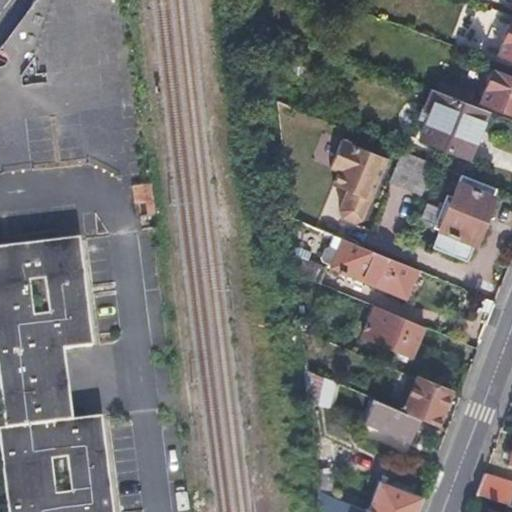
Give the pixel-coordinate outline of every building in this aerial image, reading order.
[(127,0),(36,0),(27,10),(0,49),(0,181),(148,176),(127,0)] [(473,33),(479,9),(463,5),(457,28),(473,33)] [(511,22),(510,22),(498,54),(511,59),(511,22)] [(511,77),(493,70),(481,101),(511,113),(511,77)] [(487,110),(433,88),(425,106),(431,108),(419,138),(469,157),(487,110)] [(328,167),(340,140),(325,133),(312,160),(328,167)] [(365,157),(367,150),(342,140),(330,167),(339,171),(333,185),(348,191),(340,211),(343,217),(354,222),(361,219),(384,165),(365,157)] [(386,158),(367,150),(365,157),(384,165),(386,158)] [(434,163),(403,151),(391,181),(421,192),(434,163)] [(495,188),(461,174),(451,198),(439,230),(432,247),(467,261),(495,188)] [(433,228),(439,230),(451,198),(445,196),(433,228)] [(112,511),(107,472),(100,417),(73,420),(69,385),(64,349),(92,345),(85,291),(79,240),(0,249),(0,412),(2,429),(0,429),(0,471),(5,511),(112,511)] [(383,255),(344,240),(340,250),(327,245),(321,259),(333,264),(332,268),(406,299),(418,269),(406,264),(383,255)] [(387,243),(383,255),(406,264),(411,253),(387,243)] [(326,267),(292,253),(294,273),(319,283),(326,267)] [(424,327),(375,307),(363,336),(411,357),(424,327)] [(301,348),(303,370),(327,380),(334,362),(301,348)] [(327,380),(303,370),(307,400),(323,406),(333,382),(327,380)] [(416,379),(403,411),(419,418),(436,425),(449,393),(416,379)] [(403,411),(374,399),(365,423),(410,441),(419,418),(403,411)] [(483,479),(476,497),(506,506),(506,508),(511,509),(511,492),(511,486),(511,482),(485,473),(483,479)] [(368,511),(370,511),(415,511),(421,497),(379,482),(368,511)] [(370,511),(368,511),(318,493),(320,511),(370,511)]
